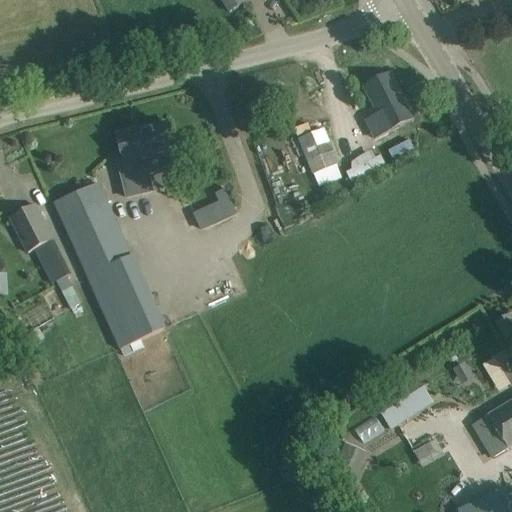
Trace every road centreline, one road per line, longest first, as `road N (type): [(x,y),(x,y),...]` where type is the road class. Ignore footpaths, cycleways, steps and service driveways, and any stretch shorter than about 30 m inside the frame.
road 1 (unclassified): [(0,118),(371,21)]
road 2 (tertiary): [(511,178),(403,2)]
